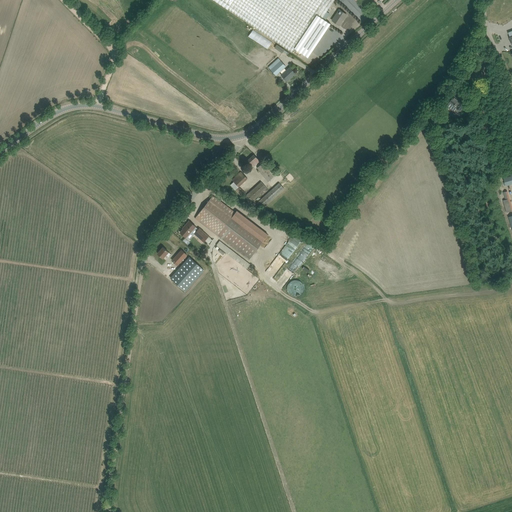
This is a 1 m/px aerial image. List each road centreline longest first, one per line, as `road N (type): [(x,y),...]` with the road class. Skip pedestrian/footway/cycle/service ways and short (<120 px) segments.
road 1 (tertiary): [(0,150),(77,104),(215,137),(241,135),(395,0)]
road 2 (track): [(251,131),(145,248),(110,511)]
road 3 (track): [(63,0),(113,52),(97,105)]
